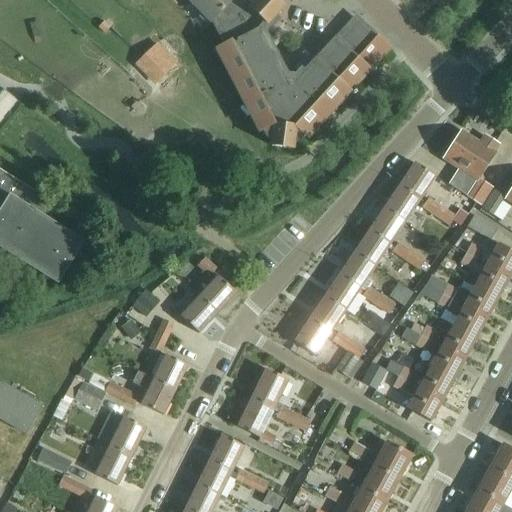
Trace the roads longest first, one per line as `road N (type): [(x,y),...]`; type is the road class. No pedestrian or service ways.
road 1 (residential): [(143,511),(249,310),(452,89)]
road 2 (residential): [(423,511),(511,348)]
road 3 (residential): [(452,89),(368,0)]
